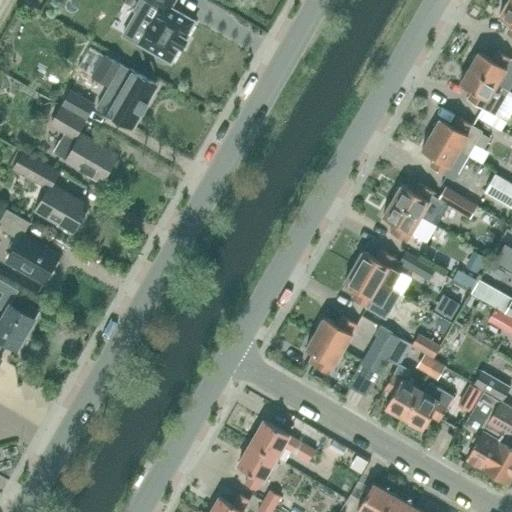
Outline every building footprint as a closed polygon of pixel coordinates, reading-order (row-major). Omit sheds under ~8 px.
[(172,7),(175,0),(140,0),(135,10),(152,20),(138,43),(156,53),(157,58),(165,63),(169,61),(170,62),(171,63),(172,61),(180,46),(182,47),(188,37),(186,37),(195,22),(196,21),(194,20),(172,7)] [(511,2),(509,0),(499,16),(511,23),(511,24),(507,33),(511,35),(511,2)] [(479,51),(470,67),(499,84),(508,89),(511,82),(511,58),(497,50),(492,59),(491,58),(479,51)] [(154,83),(131,68),(130,69),(104,53),(91,76),(116,90),(104,111),(133,128),(148,102),(145,100),(154,83)] [(470,67),(461,83),(472,90),(473,90),(468,99),(482,108),(478,116),(501,131),(507,121),(511,112),(511,91),(509,90),(508,89),(499,84),(470,67)] [(63,107),(86,119),(94,104),(72,91),(63,107)] [(79,131),(86,119),(63,107),(52,126),(65,133),(54,152),(66,159),(103,180),(118,153),(79,131)] [(431,133),(469,156),(476,144),(484,149),(491,138),(482,132),(483,131),(457,115),(452,124),(440,118),(431,133)] [(454,180),(469,156),(431,133),(422,149),(435,157),(430,166),(454,180)] [(46,188),(35,210),(73,231),(89,204),(53,183),(59,172),(23,151),(13,168),(46,188)] [(511,182),(495,173),(485,192),(511,207),(511,182)] [(97,192),(101,183),(82,175),(78,184),(97,192)] [(402,184),(392,200),(422,217),(429,222),(433,224),(436,226),(448,205),(438,200),(434,197),(437,192),(420,183),(415,191),(414,191),(402,184)] [(446,186),(438,200),(448,205),(471,219),(479,205),(446,186)] [(392,200),(383,216),(395,223),(397,224),(392,232),(407,241),(413,233),(413,232),(427,240),(436,226),(433,224),(429,222),(422,217),(392,200)] [(24,233),(25,232),(31,222),(7,208),(7,209),(0,205),(0,219),(0,220),(0,227),(18,238),(6,260),(44,282),(59,255),(24,233)] [(511,246),(505,242),(494,260),(511,271),(511,269),(511,246)] [(354,266),(392,288),(401,272),(393,267),(398,258),(382,249),(377,257),(364,250),(354,266)] [(399,263),(430,281),(437,268),(406,251),(399,263)] [(392,288),(354,266),(345,282),(358,290),(353,298),(367,306),(372,298),(383,305),(392,288)] [(478,280),(459,269),(453,278),(473,290),(478,280)] [(0,299),(5,300),(9,274),(0,272),(0,299)] [(511,297),(482,281),(474,295),(508,314),(511,316),(511,297)] [(447,295),(438,312),(451,319),(461,303),(447,295)] [(35,317),(13,305),(4,318),(0,315),(0,361),(1,360),(0,358),(0,346),(4,340),(17,348),(35,317)] [(511,316),(508,314),(500,327),(511,334),(511,333),(511,316)] [(344,349),(358,324),(344,315),(339,324),(325,317),(316,333),(344,349)] [(387,359),(400,336),(380,325),(375,334),(378,335),(364,360),(381,371),(387,359)] [(419,332),(413,343),(412,344),(433,356),(440,345),(419,332)] [(329,373),(344,349),(316,333),(306,348),(320,356),(315,365),(329,373)] [(387,359),(388,359),(399,366),(412,344),(413,343),(400,336),(387,359)] [(429,374),(437,360),(430,356),(422,370),(429,374)] [(367,395),(381,371),(364,360),(349,385),(367,395)] [(437,360),(429,374),(437,379),(445,365),(437,360)] [(485,389),(503,400),(511,386),(483,369),(474,384),(484,391),(485,389)] [(414,407),(424,390),(394,373),(385,388),(393,393),(386,406),(402,415),(409,404),(414,407)] [(409,404),(402,415),(424,428),(431,416),(432,415),(440,420),(449,404),(454,395),(429,381),(424,390),(414,407),(409,404)] [(471,384),(458,405),(471,412),(483,391),(471,384)] [(511,407),(502,402),(503,400),(485,389),(484,391),(465,425),(482,435),(468,458),(510,482),(511,477),(511,407)] [(291,435),(291,434),(264,420),(251,442),(280,458),(286,448),(293,452),(300,441),(291,435)] [(274,468),(280,458),(251,442),(238,464),(251,472),(246,483),(257,490),(263,479),(265,480),(273,467),(274,468)] [(309,461),(315,450),(304,443),(298,455),(309,461)] [(362,473),(368,461),(357,455),(351,466),(362,473)] [(359,511),(383,511),(394,494),(373,482),(357,511),(359,511)] [(264,501),(275,507),(282,496),(270,489),(264,501)] [(246,511),(247,511),(245,510),(251,500),(239,492),(232,503),(220,496),(210,511),(246,511)] [(410,511),(414,506),(394,494),(383,511),(410,511)] [(258,511),(272,511),(275,507),(264,501),(258,511)]
